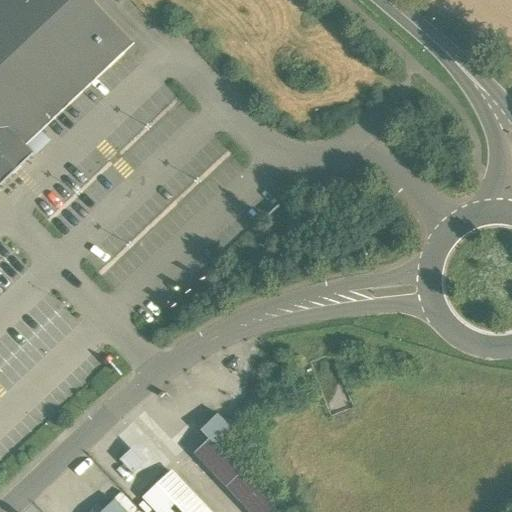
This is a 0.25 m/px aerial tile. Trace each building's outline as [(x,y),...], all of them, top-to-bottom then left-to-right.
[(0,0),(0,184),(1,185),(33,155),(22,143),(122,49),(130,42),(90,0),(0,0)] [(214,445),(231,428),(217,414),(200,430),(209,439),(214,445)] [(194,453),(248,511),(273,511),(276,510),(214,445),(209,439),(194,453)] [(134,474),(148,461),(135,446),(120,460),(134,474)] [(208,511),(172,473),(145,498),(157,511),(208,511)] [(124,511),(117,503),(106,511),(124,511)]
